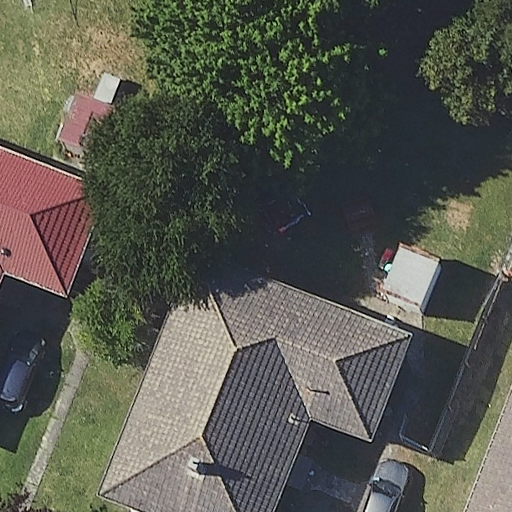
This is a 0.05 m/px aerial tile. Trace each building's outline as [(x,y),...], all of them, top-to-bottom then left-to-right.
[(121,89),(59,71),(39,139),(102,157),(121,89)] [(0,154),(0,273),(54,295),(94,191),(0,154)] [(458,251),(378,223),(351,297),(432,326),(458,251)] [(399,328),(178,249),(90,495),(135,511),(261,511),(297,413),(360,435),(399,328)] [(511,511),(511,339),(444,511),(511,511)]
